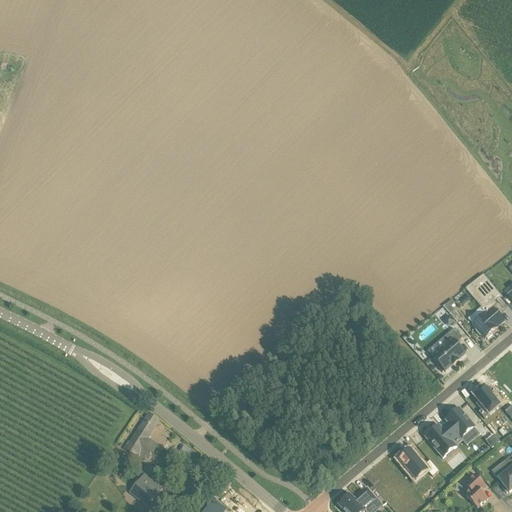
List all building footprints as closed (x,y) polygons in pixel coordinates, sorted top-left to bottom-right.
[(472,284),(472,285),(486,301),(497,291),(484,276),(472,284)] [(486,315),(473,326),(477,330),(475,331),(480,337),(482,336),(485,340),(486,339),(488,340),(493,335),(492,334),(498,329),(497,328),(504,322),(498,315),(504,309),(494,298),(480,309),(486,315)] [(455,304),(452,300),(444,307),(450,314),(454,311),(451,307),(455,304)] [(432,358),(433,359),(440,366),(438,368),(442,373),(444,372),(446,373),(453,367),(453,368),(459,362),(466,356),(457,345),(463,339),(455,329),(441,341),(446,346),(432,358)] [(511,362),(498,374),(507,384),(501,389),(511,401),(511,400),(511,362)] [(481,390),(473,396),(479,403),(477,405),(482,412),(479,414),(485,421),(501,408),(486,389),(483,392),(481,390)] [(149,462),(158,446),(148,440),(159,421),(149,415),(126,452),(139,459),(140,456),(149,462)] [(480,433),(464,415),(430,446),(449,466),(462,453),(459,450),(465,445),(466,445),(480,433)] [(494,436),(487,442),(492,449),(499,443),(494,436)] [(411,451),(399,461),(416,482),(428,472),(433,478),(440,473),(430,461),(424,467),(411,451)] [(511,461),(510,463),(511,466),(511,469),(499,479),(505,487),(503,489),(507,494),(508,493),(509,494),(511,491),(511,461)] [(390,470),(380,478),(388,487),(382,492),(394,506),(400,501),(395,494),(404,486),(390,470)] [(478,510),(488,500),(481,493),(479,490),(484,485),(475,475),(464,485),(470,492),(465,496),(478,510)] [(129,494),(145,507),(147,508),(156,496),(139,482),(129,494)] [(369,511),(376,505),(381,511),(385,508),(370,492),(360,501),(361,502),(358,505),(352,500),(349,503),(348,502),(343,507),(344,508),(342,511),(341,511),(369,511)]
